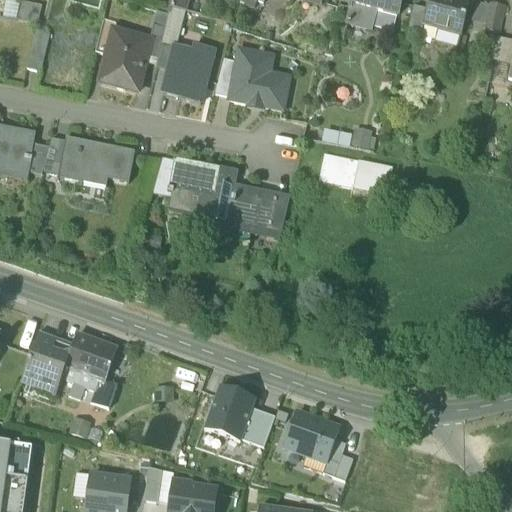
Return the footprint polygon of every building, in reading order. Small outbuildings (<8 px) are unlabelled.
[(174,0),(174,2),(171,13),(182,16),(185,17),(188,4),(189,0),(187,0),(174,0)] [(283,0),(320,9),(322,0),(283,0)] [(349,0),(347,9),(365,14),(395,21),(400,0),(349,0)] [(421,30),(440,34),(461,39),(470,3),(459,0),(452,0),(452,2),(443,0),(428,0),(424,18),(421,30)] [(17,18),(17,6),(4,5),(3,18),(17,18)] [(484,34),(498,36),(503,9),(490,6),(484,34)] [(361,34),(365,14),(347,9),(342,29),(361,34)] [(19,27),(37,30),(42,13),(31,11),(30,18),(21,16),(19,27)] [(173,51),(182,16),(171,13),(169,20),(166,34),(162,48),(173,51)] [(403,37),(418,41),(421,30),(424,18),(409,15),(403,37)] [(95,59),(107,62),(113,37),(114,38),(116,29),(103,26),(95,59)] [(146,63),(158,66),(162,48),(166,34),(152,31),(148,46),(150,47),(146,63)] [(459,50),(461,39),(440,34),(437,45),(459,50)] [(26,75),(40,78),(50,40),(36,37),(26,75)] [(100,89),(137,98),(146,63),(150,47),(148,46),(114,38),(113,37),(107,62),(100,89)] [(492,64),(511,68),(511,67),(511,45),(496,42),(492,64)] [(173,51),(162,48),(158,66),(156,73),(168,76),(173,52),(173,51)] [(162,100),(201,110),(214,56),(193,51),(192,57),(173,52),(168,76),(162,100)] [(263,111),(282,115),(288,81),(270,78),(259,76),(262,58),(238,54),(236,66),(229,102),(229,105),(248,108),(250,107),(261,109),(263,111)] [(259,76),(270,78),(274,61),(262,58),(259,76)] [(215,100),(229,102),(236,66),(224,64),(215,100)] [(369,156),(374,135),(354,131),(352,139),(323,132),(320,144),(369,156)] [(0,174),(29,179),(32,164),(31,164),(33,151),(35,140),(0,132),(0,174)] [(51,145),(49,154),(45,169),(61,172),(66,148),(51,145)] [(58,185),(83,190),(83,189),(106,193),(107,185),(128,189),(134,158),(66,145),(66,148),(61,172),(59,183),(58,185)] [(42,179),(45,169),(49,154),(33,151),(31,164),(32,164),(29,179),(41,182),(42,179)] [(352,194),(354,183),(357,166),(324,160),(318,187),(352,194)] [(153,197),(167,200),(168,195),(169,195),(174,167),(162,164),(162,165),(153,197)] [(168,219),(185,223),(217,229),(268,238),(267,244),(268,244),(276,199),(235,191),(235,190),(225,188),(227,175),(226,175),(175,166),(175,165),(174,165),(174,167),(169,195),(168,195),(167,200),(172,200),(168,219)] [(390,173),(357,166),(354,183),(379,188),(387,189),(390,173)] [(45,169),(42,179),(59,183),(61,172),(45,169)] [(0,182),(27,188),(29,179),(0,174),(0,182)] [(354,183),(352,194),(377,199),(379,188),(354,183)] [(268,244),(279,247),(289,202),(276,199),(268,244)] [(216,234),(217,229),(185,223),(184,228),(216,234)] [(216,235),(267,244),(268,238),(217,229),(216,234),(216,235)] [(56,400),(62,385),(61,384),(72,353),(37,341),(21,387),(27,389),(53,399),(56,400)] [(62,385),(74,389),(85,393),(95,397),(99,386),(105,389),(105,388),(117,355),(77,341),(72,353),(61,384),(62,385)] [(105,389),(99,386),(95,397),(90,409),(108,415),(117,392),(105,388),(105,389)] [(50,409),(53,399),(27,389),(23,398),(50,409)] [(80,405),(85,393),(74,389),(69,401),(80,405)] [(173,391),(153,391),(154,407),(173,406),(173,391)] [(255,404),(219,392),(203,436),(239,449),(240,446),(251,415),(255,404)] [(274,423),(251,415),(240,446),(263,454),(274,423)] [(334,446),(338,434),(296,419),(283,453),(326,468),(334,446)] [(91,429),(73,424),(69,440),(87,445),(91,429)] [(345,449),(334,446),(326,468),(322,480),(333,483),(341,461),(345,449)] [(0,511),(10,449),(0,448),(0,511)] [(0,511),(12,511),(21,451),(10,449),(0,511)] [(23,511),(31,452),(21,451),(12,511),(23,511)] [(341,461),(333,483),(344,488),(352,465),(341,461)] [(162,476),(148,472),(146,484),(143,506),(157,508),(162,476)] [(174,479),(162,476),(157,508),(169,510),(172,485),(174,479)] [(87,504),(90,481),(77,479),(74,503),(87,504)] [(126,511),(130,486),(90,481),(87,504),(85,511),(126,511)] [(213,511),(216,494),(190,491),(190,488),(172,485),(169,510),(168,511),(213,511)]
